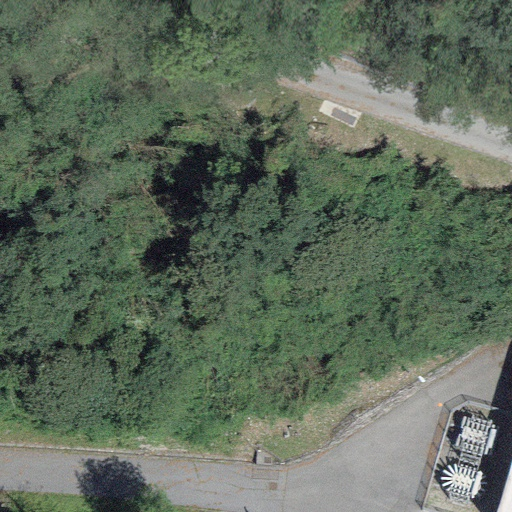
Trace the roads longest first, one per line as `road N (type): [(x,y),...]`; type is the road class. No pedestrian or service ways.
road 1 (unclassified): [(511,148),(237,53),(171,39),(0,36)]
road 2 (unclassified): [(0,469),(276,494),(363,511)]
